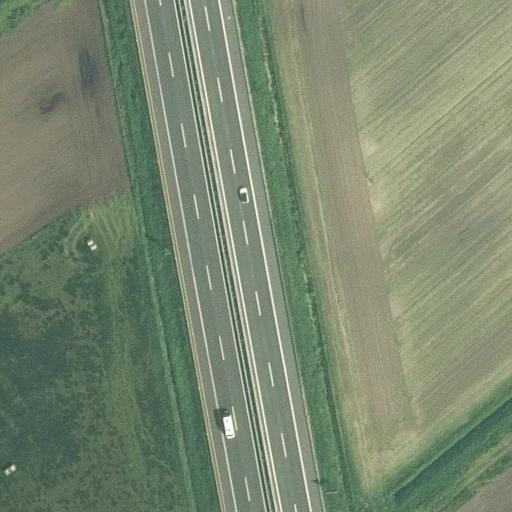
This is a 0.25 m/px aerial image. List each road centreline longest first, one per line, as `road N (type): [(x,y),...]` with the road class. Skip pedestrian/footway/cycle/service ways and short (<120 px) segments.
road 1 (motorway): [(295,511),(203,0)]
road 2 (motorway): [(159,0),(250,511)]
